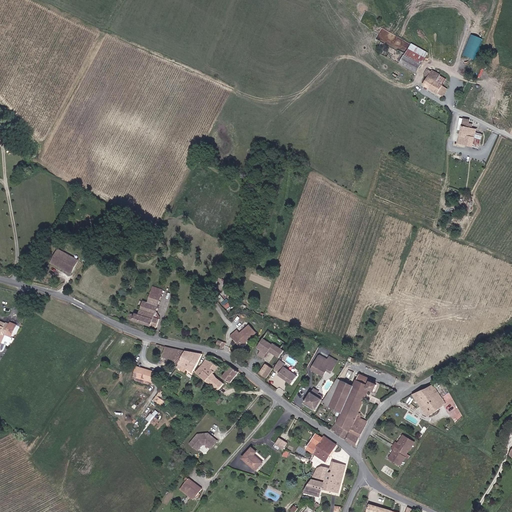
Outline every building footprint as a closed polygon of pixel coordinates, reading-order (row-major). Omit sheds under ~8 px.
[(472,33),(464,54),(475,58),(483,38),(472,33)] [(403,54),(400,62),(420,72),(424,64),(403,54)] [(450,89),(442,85),(439,84),(440,81),(443,76),(433,72),(433,73),(430,78),(426,86),(446,97),(450,89)] [(465,141),(470,128),(468,128),(469,124),(465,122),(459,139),(465,141)] [(465,141),(471,143),(474,135),(471,133),(472,129),(470,128),(465,141)] [(468,152),(471,143),(465,141),(459,139),(456,148),(468,152)] [(57,251),(54,257),(65,263),(68,258),(57,251)] [(54,257),(49,264),(69,276),(77,263),(68,258),(65,263),(54,257)] [(151,287),(149,292),(160,296),(162,291),(151,287)] [(152,318),(160,296),(149,292),(148,295),(147,294),(145,301),(143,301),(140,309),(137,308),(135,315),(133,314),(131,319),(155,328),(158,320),(152,318)] [(14,322),(8,319),(6,323),(0,320),(0,340),(1,341),(5,333),(8,334),(14,322)] [(239,337),(246,344),(260,332),(253,325),(244,333),(241,329),(234,335),(237,339),(239,337)] [(267,336),(261,346),(265,349),(262,354),(266,356),(271,349),(282,355),(286,348),(267,336)] [(239,337),(237,339),(243,346),(246,344),(239,337)] [(178,361),(185,365),(190,353),(171,348),(168,358),(172,360),(178,361)] [(324,349),(314,366),(327,374),(330,368),(334,370),(341,359),(324,349)] [(190,353),(185,365),(195,373),(205,355),(190,353)] [(209,362),(220,368),(227,372),(225,377),(234,382),(242,372),(223,359),(212,357),(209,362)] [(282,370),(280,373),(294,382),(299,373),(286,364),(287,362),(281,358),(276,366),(282,370)] [(275,366),(268,361),(262,371),(269,375),(275,366)] [(220,368),(209,362),(201,375),(222,389),(226,384),(216,374),(220,368)] [(143,378),(146,369),(142,367),(138,376),(143,378)] [(161,374),(146,369),(143,378),(157,383),(161,374)] [(324,405),(339,414),(351,420),(355,412),(358,414),(358,411),(356,411),(367,387),(372,389),(375,382),(368,380),(369,378),(357,372),(352,384),(341,377),(324,405)] [(442,404),(454,420),(459,413),(448,389),(440,394),(432,382),(425,387),(425,388),(412,394),(427,415),(440,405),(442,404)] [(307,400),(318,408),(325,397),(319,393),(321,391),(322,389),(317,386),(314,390),(307,400)] [(167,397),(164,394),(159,401),(163,404),(167,397)] [(442,404),(440,405),(452,422),(454,420),(442,404)] [(150,421),(159,412),(155,409),(147,418),(150,421)] [(155,425),(161,420),(158,417),(161,414),(160,412),(151,421),(155,425)] [(351,420),(339,414),(334,424),(329,430),(356,446),(364,423),(357,420),(357,418),(359,414),(358,414),(355,412),(351,420)] [(201,436),(194,444),(202,451),(206,445),(210,446),(215,449),(221,441),(213,435),(212,436),(210,434),(203,435),(201,437),(201,436)] [(306,450),(312,454),(322,438),(316,434),(306,450)] [(413,442),(402,434),(397,442),(395,441),(391,448),(393,449),(387,458),(399,465),(413,442)] [(322,438),(312,454),(324,462),(335,447),(327,442),(329,440),(323,436),(322,438)] [(277,437),(273,443),(282,448),(286,441),(277,437)] [(255,452),(250,448),(241,459),(256,470),(262,462),(252,455),(255,452)] [(334,481),(340,463),(335,462),(333,469),(322,467),(317,469),(327,473),(325,479),(329,480),(334,481)] [(346,465),(340,463),(334,481),(342,484),(346,465)] [(327,473),(317,469),(312,480),(324,485),(327,485),(329,480),(325,479),(327,473)] [(207,486),(191,477),(186,485),(202,494),(207,486)] [(339,493),(342,484),(334,481),(329,480),(327,485),(325,490),(339,493)] [(327,485),(324,485),(323,487),(311,483),(307,488),(305,495),(321,498),(325,490),(327,485)]
